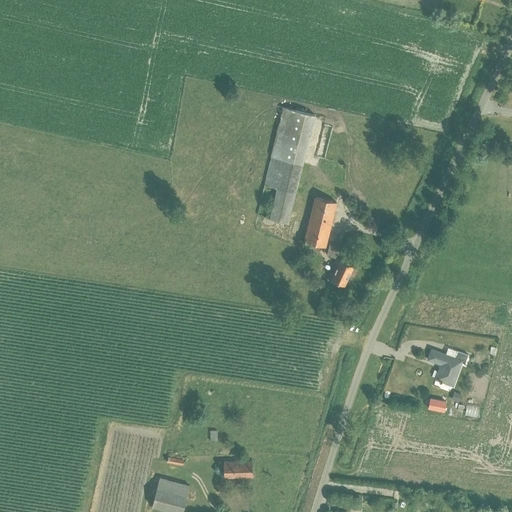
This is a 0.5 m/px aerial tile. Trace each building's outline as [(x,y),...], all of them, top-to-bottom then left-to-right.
[(271,156),(265,185),(276,188),(269,218),(288,222),(307,139),(276,132),(271,156)] [(314,196),(304,241),(325,246),(336,201),(314,196)] [(338,259),(341,247),(329,244),(327,254),(336,258),(338,259)] [(338,259),(336,258),(331,268),(335,269),(330,279),(344,285),(353,266),(338,259)] [(452,385),(460,363),(463,364),(467,354),(455,350),(453,357),(430,349),(426,359),(440,364),(435,379),(452,385)] [(454,391),(451,399),(459,401),(461,394),(454,391)] [(430,398),(428,407),(444,411),(446,401),(430,398)] [(444,429),(466,429),(466,421),(444,421),(444,429)] [(168,456),(167,462),(183,465),(184,459),(168,456)] [(252,460),(224,460),(224,477),(252,477),(252,460)] [(182,511),(189,484),(160,476),(152,504),(180,511),(182,511)] [(138,511),(140,505),(113,501),(111,511),(138,511)]
